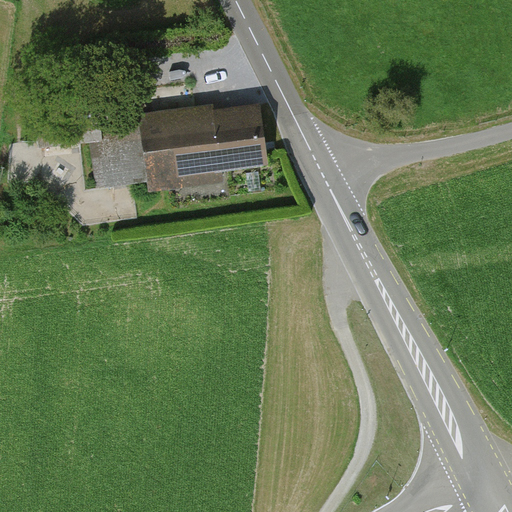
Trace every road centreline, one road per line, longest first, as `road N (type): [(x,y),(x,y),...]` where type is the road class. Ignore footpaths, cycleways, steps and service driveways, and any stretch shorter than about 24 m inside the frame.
road 1 (tertiary): [(478,471),(321,171)]
road 2 (track): [(351,228),(339,304),(371,407),(364,461),(331,511)]
road 3 (unclassified): [(321,171),(511,129)]
road 4 (tertiary): [(321,171),(236,0)]
